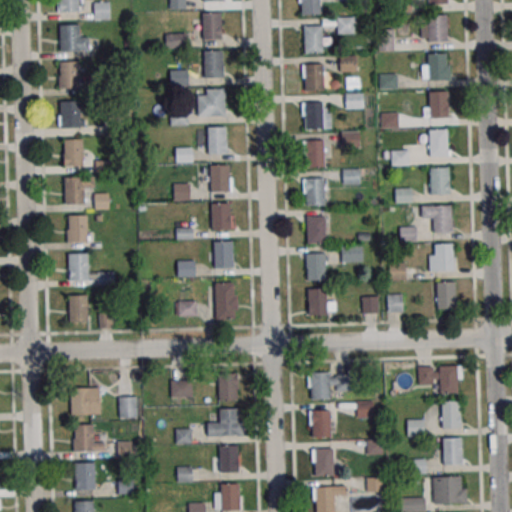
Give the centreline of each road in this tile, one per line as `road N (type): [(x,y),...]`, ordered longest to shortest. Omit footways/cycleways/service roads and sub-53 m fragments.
road 1 (residential): [(500,511),(483,0)]
road 2 (residential): [(0,353),(511,337)]
road 3 (residential): [(276,511),(260,0)]
road 4 (residential): [(19,0),(33,511)]
